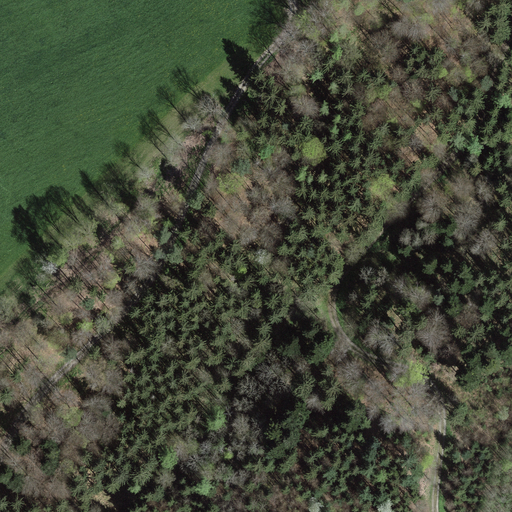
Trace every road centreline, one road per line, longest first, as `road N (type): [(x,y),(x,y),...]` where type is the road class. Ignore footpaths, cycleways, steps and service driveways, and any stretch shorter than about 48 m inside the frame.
road 1 (track): [(511,29),(477,130),(357,258),(334,298),(342,336),(425,374),(438,392),(435,511)]
road 2 (track): [(291,0),(292,22),(221,124),(148,285),(33,403),(0,456)]
